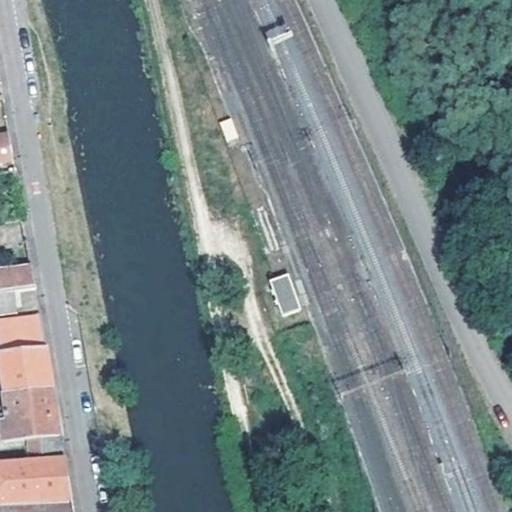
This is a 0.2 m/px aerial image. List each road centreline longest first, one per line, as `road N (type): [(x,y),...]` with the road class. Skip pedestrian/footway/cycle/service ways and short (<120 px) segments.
road 1 (track): [(152,0),(259,511)]
road 2 (residential): [(92,511),(2,0)]
road 3 (unclassified): [(317,0),(451,314),(511,414)]
road 4 (track): [(329,511),(228,244),(206,246)]
